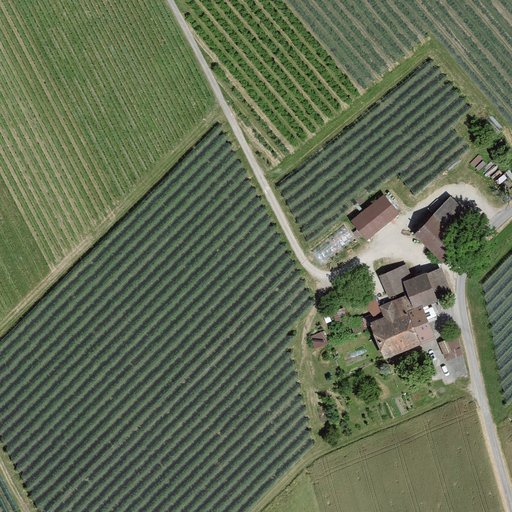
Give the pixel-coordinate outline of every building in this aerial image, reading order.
[(477,222),(448,196),(412,236),(441,262),(477,222)] [(382,197),(349,224),(364,242),(397,215),(382,197)] [(381,320),(366,327),(368,329),(381,362),(433,339),(427,323),(436,319),(430,305),(451,296),(440,270),(413,282),(406,266),(377,278),(387,302),(375,307),(381,320)] [(347,324),(353,337),(368,329),(366,327),(381,320),(375,307),(372,299),(359,304),(368,314),(347,324)] [(342,308),(330,314),(336,324),(347,318),(342,308)] [(322,332),(309,339),(315,349),(327,343),(322,332)] [(458,338),(439,346),(446,363),(461,356),(458,338)]
